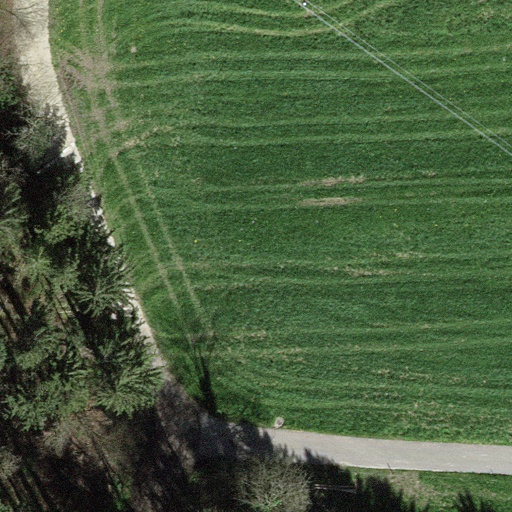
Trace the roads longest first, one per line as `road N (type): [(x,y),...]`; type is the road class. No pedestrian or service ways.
road 1 (track): [(27,0),(30,66),(50,133),(149,384),(184,422)]
road 2 (track): [(184,422),(233,440),(298,448),(511,456)]
